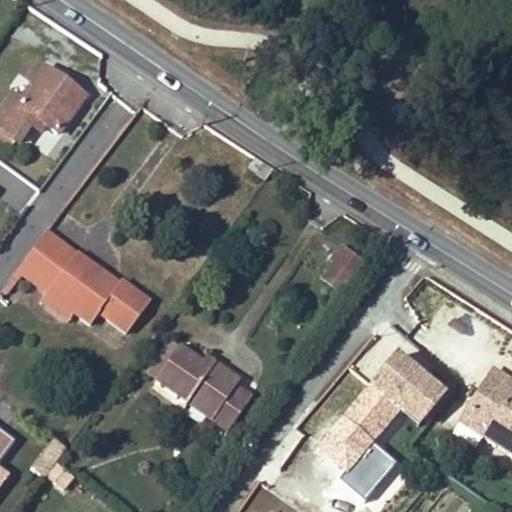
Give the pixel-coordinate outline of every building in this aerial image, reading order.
[(85,99),(47,70),(23,100),(17,96),(0,117),(0,131),(7,137),(2,145),(9,151),(15,143),(19,147),(33,129),(39,134),(46,125),(57,134),(85,99)] [(79,256),(47,233),(16,275),(50,297),(58,285),(79,256)] [(338,249),(317,284),(346,301),(367,266),(338,249)] [(79,256),(58,285),(84,303),(76,313),(95,326),(102,316),(131,336),(154,303),(122,281),(118,288),(104,278),(106,275),(79,256)] [(84,303),(58,285),(50,297),(75,315),(76,313),(84,303)] [(75,315),(50,297),(42,308),(67,327),(75,315)] [(456,388),(410,347),(372,385),(399,405),(429,426),(456,388)] [(219,417),(215,424),(231,436),(255,404),(238,391),(242,386),(209,361),(204,367),(181,351),(158,382),(190,406),(195,399),(219,417)] [(511,394),(511,380),(493,368),(470,404),(494,420),(485,437),(511,454),(511,399),(510,398),(511,394)] [(365,452),(399,405),(372,385),(335,429),(365,452)] [(190,406),(215,424),(219,417),(195,399),(190,406)] [(494,420),(470,404),(461,420),(485,437),(494,420)] [(0,473),(0,462),(13,444),(0,434),(0,493),(9,480),(0,473)] [(56,467),(66,452),(50,441),(29,471),(63,495),(74,480),(56,467)]
